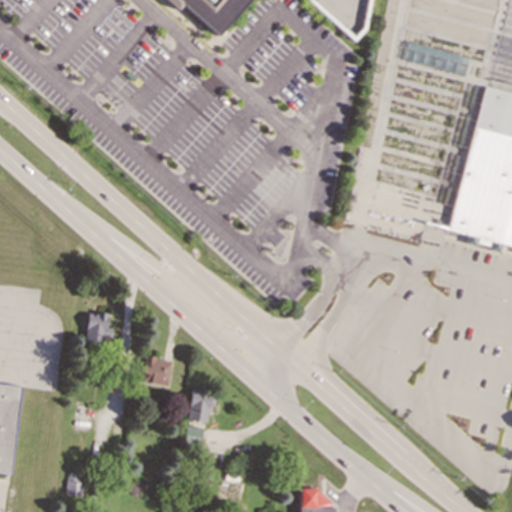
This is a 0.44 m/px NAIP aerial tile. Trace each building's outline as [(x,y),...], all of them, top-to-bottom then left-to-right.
[(256,0),(222,39),(179,0),(256,0)] [(450,230),(511,245),(511,95),(486,89),(450,230)] [(106,314),(86,312),(83,340),(109,342),(111,327),(105,327),(106,314)] [(169,359),(142,357),(141,383),(167,385),(169,359)] [(0,472),(7,474),(20,385),(0,382),(0,472)] [(214,392),(188,391),(187,420),(206,422),(207,406),(213,406),(214,392)] [(201,428),(185,426),(183,440),(199,442),(201,428)] [(82,483),(78,482),(79,474),(66,472),(63,493),(80,496),(82,483)] [(332,511),(333,508),(315,489),(297,488),(296,511),(332,511)]
